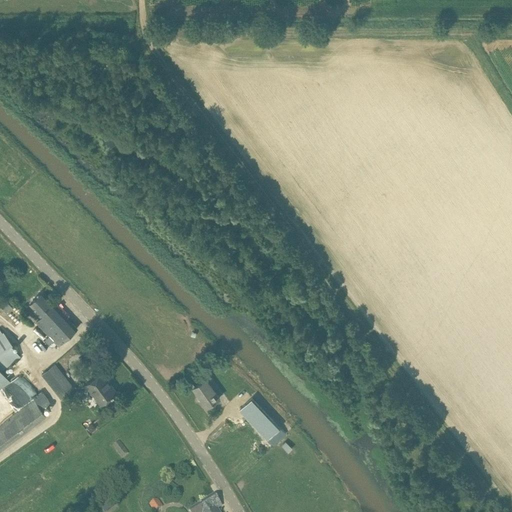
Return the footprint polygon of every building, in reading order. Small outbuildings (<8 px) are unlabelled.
[(43,291),(30,304),(42,317),(36,322),(59,346),(78,328),(43,291)] [(16,305),(8,297),(0,304),(0,307),(6,314),(16,305)] [(0,389),(11,382),(2,370),(20,357),(0,328),(0,389)] [(226,363),(222,367),(226,371),(230,367),(226,363)] [(42,374),(61,398),(74,388),(55,364),(42,374)] [(103,373),(86,385),(90,389),(92,388),(103,403),(117,392),(103,373)] [(194,388),(207,407),(220,398),(206,379),(194,388)] [(33,398),(35,401),(0,426),(0,449),(46,415),(42,410),(51,404),(42,391),(33,398)] [(252,398),(240,409),(245,415),(267,439),(280,427),(252,398)] [(120,441),(113,446),(122,458),(128,453),(120,441)] [(220,511),(218,508),(222,506),(215,495),(190,511),(220,511)] [(107,511),(118,505),(112,497),(100,506),(104,511),(107,511)]
